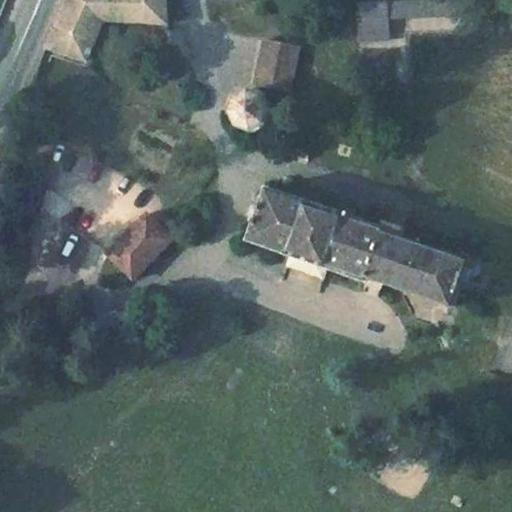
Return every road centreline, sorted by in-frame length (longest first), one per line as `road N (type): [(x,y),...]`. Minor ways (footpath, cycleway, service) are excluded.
road 1 (unknown): [(203,0),(230,176),(221,246)]
road 2 (unknown): [(221,246),(174,284),(139,295),(63,287)]
road 3 (unknown): [(221,246),(284,289),(345,295)]
